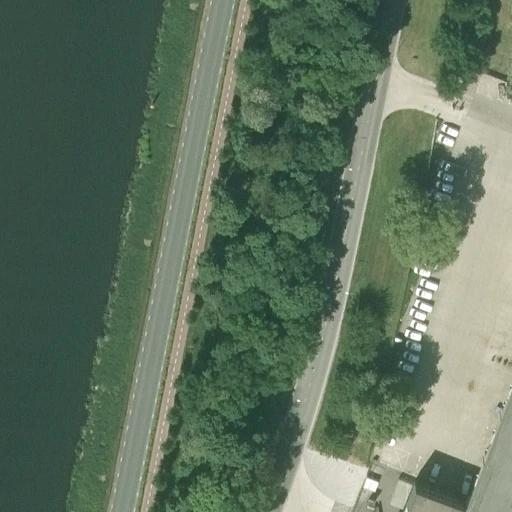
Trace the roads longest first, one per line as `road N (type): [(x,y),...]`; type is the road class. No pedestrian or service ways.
road 1 (unclassified): [(266,511),(347,269),(400,0)]
road 2 (tertiary): [(119,511),(224,0)]
